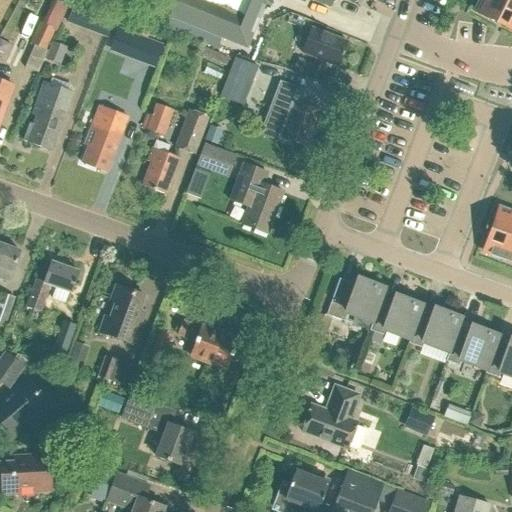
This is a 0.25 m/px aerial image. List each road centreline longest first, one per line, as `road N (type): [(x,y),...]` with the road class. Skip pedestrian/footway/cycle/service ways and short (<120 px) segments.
road 1 (residential): [(294,295),(0,192)]
road 2 (residential): [(320,231),(408,0)]
road 3 (residential): [(217,511),(294,295)]
road 4 (residential): [(320,231),(511,299)]
